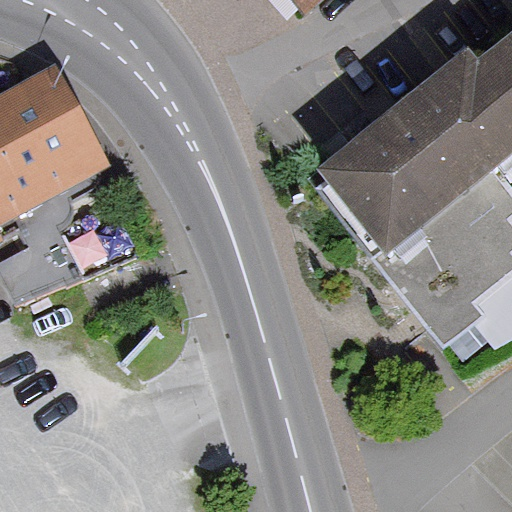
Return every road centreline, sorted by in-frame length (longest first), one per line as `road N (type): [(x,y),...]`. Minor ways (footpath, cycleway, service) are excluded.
road 1 (primary): [(311,511),(233,231),(174,103)]
road 2 (residential): [(174,103),(394,0)]
road 3 (primary): [(174,103),(134,55),(68,0)]
road 4 (residential): [(440,451),(335,511)]
